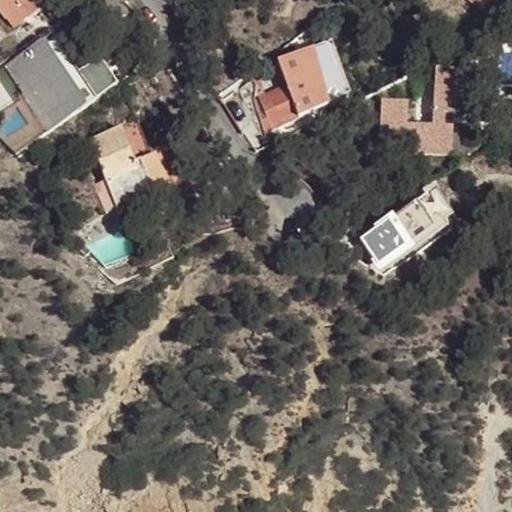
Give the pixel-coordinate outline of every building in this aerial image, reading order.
[(17,24),(48,0),(0,0),(0,8),(6,16),(9,14),(17,24)] [(17,24),(9,14),(6,16),(14,26),(17,24)] [(72,31),(67,24),(52,35),(57,42),(72,31)] [(90,58),(72,31),(57,42),(75,69),(90,58)] [(118,87),(100,60),(84,70),(76,74),(51,36),(0,71),(0,81),(39,142),(95,102),(118,87)] [(327,42),(309,49),(332,104),(350,96),(327,42)] [(288,91),(261,103),(267,119),(271,130),(299,119),(299,117),(332,104),(309,49),(277,62),(286,86),(288,91)] [(511,52),(498,52),(497,87),(511,88),(511,52)] [(406,103),(382,101),(381,142),(416,143),(416,151),(451,153),(452,126),(444,125),(444,113),(468,114),(470,70),(436,68),(434,125),(405,124),(406,103)] [(286,86),(259,98),(261,103),(288,91),(286,86)] [(261,103),(259,98),(255,100),(256,103),(258,114),(260,122),(267,119),(261,103)] [(163,152),(135,162),(122,129),(90,142),(106,184),(118,216),(156,201),(155,198),(169,193),(166,185),(174,181),(163,152)] [(446,223),(429,196),(365,239),(382,265),(446,223)]
